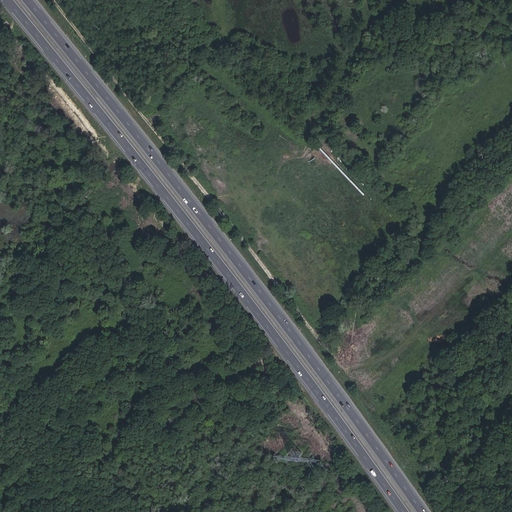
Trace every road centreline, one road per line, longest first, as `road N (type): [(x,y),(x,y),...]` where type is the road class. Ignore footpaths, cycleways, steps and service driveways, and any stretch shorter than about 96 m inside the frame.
road 1 (motorway): [(423,511),(260,291),(26,0)]
road 2 (motorway): [(8,0),(249,300),(404,511)]
